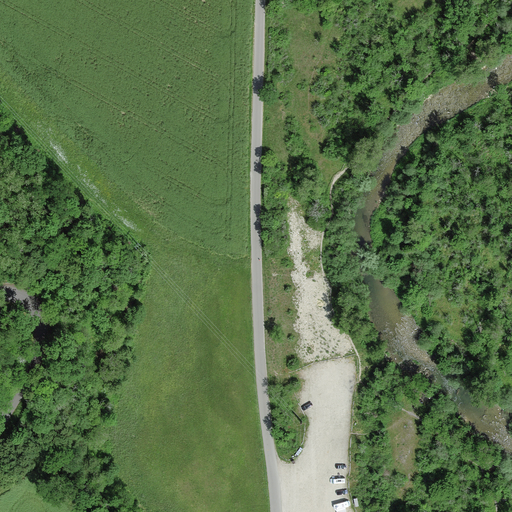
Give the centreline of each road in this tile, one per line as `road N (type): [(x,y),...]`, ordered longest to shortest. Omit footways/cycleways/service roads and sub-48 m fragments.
road 1 (unclassified): [(277,511),(259,341),(261,0)]
road 2 (unclassified): [(0,293),(27,298),(42,329),(33,365),(0,423)]
